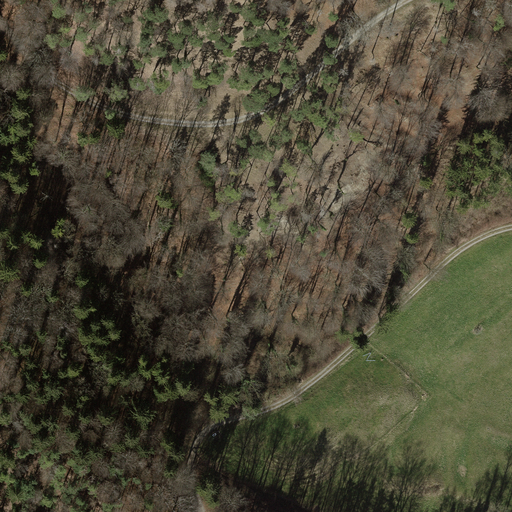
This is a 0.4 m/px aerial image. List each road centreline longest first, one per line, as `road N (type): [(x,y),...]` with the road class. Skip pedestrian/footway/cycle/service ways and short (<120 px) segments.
road 1 (track): [(412,0),(274,104),(229,123),(114,113),(63,88),(0,24)]
road 2 (track): [(203,511),(191,457),(205,429),(295,394),(463,248),(511,229)]
